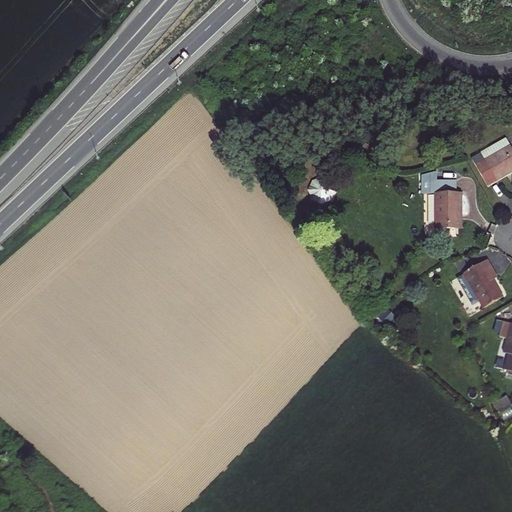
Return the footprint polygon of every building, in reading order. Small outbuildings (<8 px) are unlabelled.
[(511,170),(511,149),(510,146),(504,136),(472,155),(480,170),(488,184),(502,176),(511,170)] [(427,230),(445,230),(460,230),(461,210),(461,191),(455,191),(455,179),(428,179),(427,230)] [(339,190),(316,182),(310,196),(334,204),(339,190)] [(486,260),(462,274),(483,308),(502,297),(492,281),(489,275),(493,273),(486,260)] [(511,321),(510,321),(510,322),(503,320),(499,335),(506,337),(502,351),(507,353),(503,368),(511,371),(511,321)]
